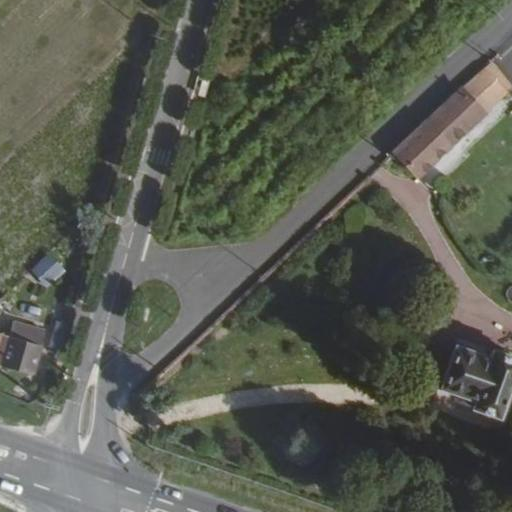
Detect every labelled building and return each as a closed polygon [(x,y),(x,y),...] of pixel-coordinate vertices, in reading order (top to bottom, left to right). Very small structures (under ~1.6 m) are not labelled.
[(509,91),(511,87),(511,80),(495,59),(482,71),(489,79),(496,73),(509,91)] [(489,79),(482,71),(465,88),(480,104),(484,101),(490,108),(509,91),(496,73),(489,79)] [(484,101),(480,104),(465,88),(398,151),(420,174),(490,108),(484,101)] [(63,267),(50,253),(36,265),(49,279),(63,267)] [(60,361),(72,320),(63,318),(62,317),(50,358),(60,361)] [(32,321),(28,334),(2,326),(0,325),(0,359),(36,371),(50,327),(32,321)] [(478,402),(477,405),(504,415),(511,390),(511,350),(497,345),(494,352),(459,339),(445,383),(460,390),(459,395),(478,402)]
